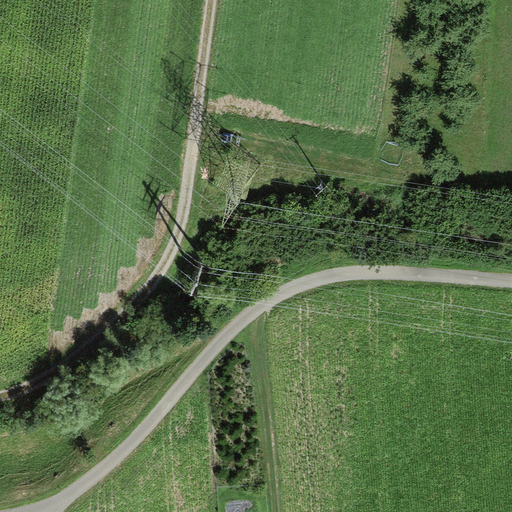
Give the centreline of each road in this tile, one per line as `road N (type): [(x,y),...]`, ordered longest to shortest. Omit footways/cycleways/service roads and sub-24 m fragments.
road 1 (residential): [(511,281),(347,273),(284,291),(227,335),(106,466),(40,511)]
road 2 (track): [(213,0),(173,251),(92,347),(32,387),(0,394)]
